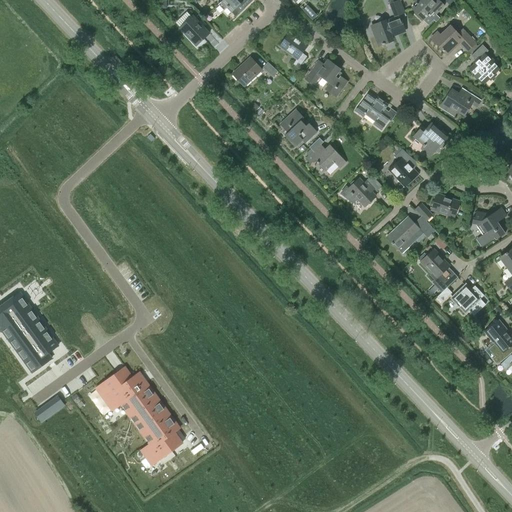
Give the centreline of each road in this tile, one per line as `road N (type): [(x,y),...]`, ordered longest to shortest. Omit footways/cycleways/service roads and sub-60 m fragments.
road 1 (tertiary): [(472,457),(154,119)]
road 2 (residential): [(154,119),(276,9)]
road 3 (tertiary): [(154,119),(42,0)]
road 4 (residential): [(371,79),(421,45),(442,65),(410,99)]
